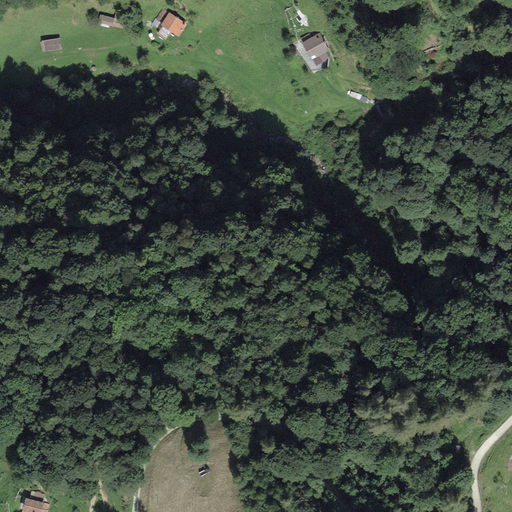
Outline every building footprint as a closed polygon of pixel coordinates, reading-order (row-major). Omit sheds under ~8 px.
[(189,23),(165,8),(155,24),(161,28),(157,34),(168,41),(173,34),(179,38),(189,23)] [(115,28),(117,19),(102,17),(101,26),(115,28)] [(320,35),(302,44),(314,67),(331,58),(320,35)] [(60,37),(41,39),(43,51),(61,49),(60,37)] [(29,497),(43,501),(45,496),(30,491),(29,497)] [(21,511),(48,511),(51,505),(25,497),(21,511)]
